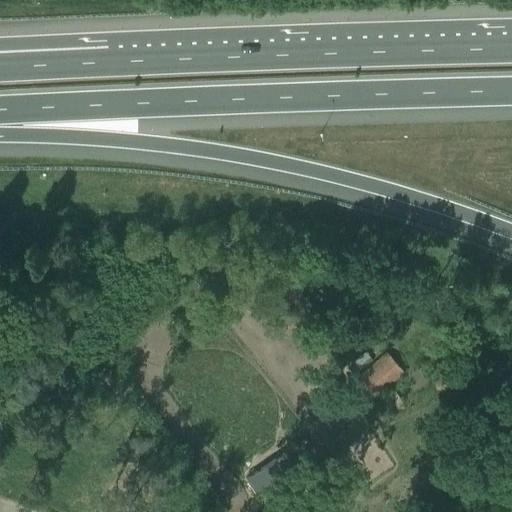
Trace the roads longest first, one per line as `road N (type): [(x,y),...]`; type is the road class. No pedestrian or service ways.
road 1 (motorway): [(0,117),(347,180),(511,231)]
road 2 (motorway): [(0,112),(511,97)]
road 3 (motorway): [(511,55),(0,68)]
